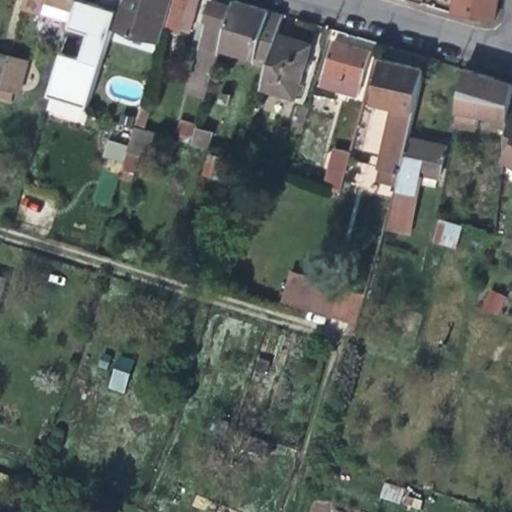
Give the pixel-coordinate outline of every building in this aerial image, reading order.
[(47,0),(53,0),(78,7),(80,0),(27,0),(26,7),(44,13),(47,0)] [(108,22),(114,0),(80,0),(78,7),(76,12),(108,22)] [(160,44),(164,31),(173,0),(121,0),(112,30),(160,44)] [(179,35),(182,25),(189,0),(173,0),(164,31),(179,35)] [(191,28),(199,0),(189,0),(182,25),(191,28)] [(203,43),(222,49),(235,6),(223,2),(215,0),(211,0),(205,21),(209,22),(203,43)] [(454,0),(452,13),(452,15),(471,18),(494,21),(497,0),(454,0)] [(255,63),(268,67),(278,33),(283,15),(260,8),(236,1),(235,6),(222,49),(256,59),(255,63)] [(296,38),(278,33),(268,67),(261,88),(295,98),(311,43),(296,38)] [(94,93),(108,46),(89,40),(75,88),(94,93)] [(358,95),(371,52),(354,47),(335,42),(322,84),(358,95)] [(222,49),(203,43),(188,93),(208,98),(222,49)] [(0,85),(1,86),(9,59),(10,58),(0,54),(0,85)] [(23,64),(9,59),(1,86),(15,90),(23,64)] [(373,101),(390,106),(414,111),(424,69),(405,65),(383,60),(373,101)] [(511,104),(511,94),(511,83),(499,80),(466,70),(455,127),(475,130),(478,116),(489,119),(488,123),(507,127),(511,104)] [(58,73),(51,96),(65,101),(72,77),(58,73)] [(0,121),(3,123),(12,94),(0,89),(0,121)] [(511,104),(507,127),(502,160),(511,165),(511,104)] [(141,106),(135,126),(146,129),(152,109),(141,106)] [(414,111),(390,106),(375,167),(381,169),(377,182),(396,186),(408,138),(414,111)] [(181,139),(194,144),(199,128),(200,125),(181,119),(177,134),(182,135),(181,139)] [(144,155),(151,131),(146,129),(135,126),(128,150),(141,154),(144,155)] [(214,132),(199,128),(194,144),(209,148),(214,132)] [(160,133),(151,131),(144,155),(153,158),(160,133)] [(427,142),(408,138),(396,186),(395,190),(417,196),(422,176),(438,180),(446,147),(427,142)] [(106,140),(103,159),(123,163),(127,144),(106,140)] [(132,181),(141,154),(128,150),(120,178),(132,181)] [(207,168),(221,173),(226,158),(212,153),(207,168)] [(327,184),(339,187),(346,159),(334,156),(327,184)] [(414,208),(417,196),(395,190),(392,203),(414,208)] [(18,215),(32,219),(39,196),(25,192),(18,215)] [(404,253),(414,208),(392,203),(381,248),(404,253)] [(461,250),(468,228),(439,219),(432,242),(461,250)] [(0,276),(0,308),(9,280),(0,276)] [(356,323),(365,294),(339,286),(330,315),(356,323)] [(488,290),(481,308),(498,316),(506,297),(488,290)] [(111,386),(126,391),(137,362),(122,357),(111,386)] [(261,358),(257,370),(269,374),(273,362),(261,358)] [(381,499),(401,506),(406,490),(386,483),(381,499)] [(405,505),(420,511),(423,502),(408,496),(405,505)] [(312,502),(310,511),(329,511),(331,507),(312,502)]
